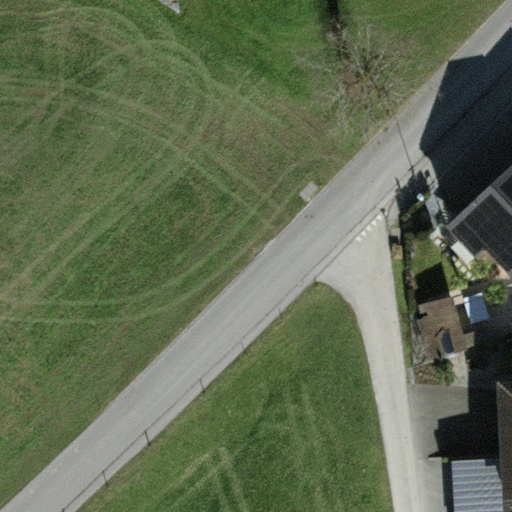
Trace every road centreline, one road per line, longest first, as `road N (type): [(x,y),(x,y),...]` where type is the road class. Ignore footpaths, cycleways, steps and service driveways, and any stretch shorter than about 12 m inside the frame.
road 1 (tertiary): [(37,511),(511,39)]
road 2 (track): [(353,199),(407,511)]
